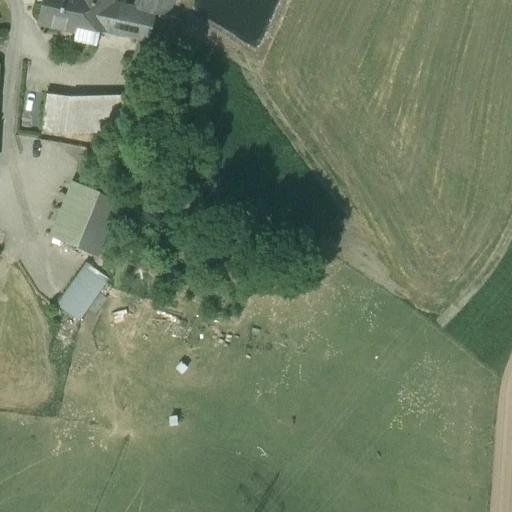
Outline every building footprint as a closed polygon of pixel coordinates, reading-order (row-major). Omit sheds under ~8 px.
[(43,0),(38,23),(75,31),(77,24),(110,34),(110,33),(117,7),(90,0),(43,0)] [(138,0),(134,9),(156,14),(166,17),(174,0),(138,0)] [(134,9),(116,5),(117,7),(110,33),(139,40),(149,42),(150,40),(156,14),(134,9)] [(139,40),(129,79),(149,83),(159,43),(150,40),(149,42),(139,40)] [(149,83),(129,79),(125,96),(125,98),(146,102),(150,83),(149,83)] [(70,99),(47,95),(42,133),(65,133),(70,99)] [(125,98),(125,96),(70,97),(70,99),(65,133),(119,133),(120,126),(139,129),(146,102),(125,98)] [(100,194),(79,250),(99,258),(120,204),(100,194)] [(108,281),(87,265),(57,307),(79,322),(108,281)]
